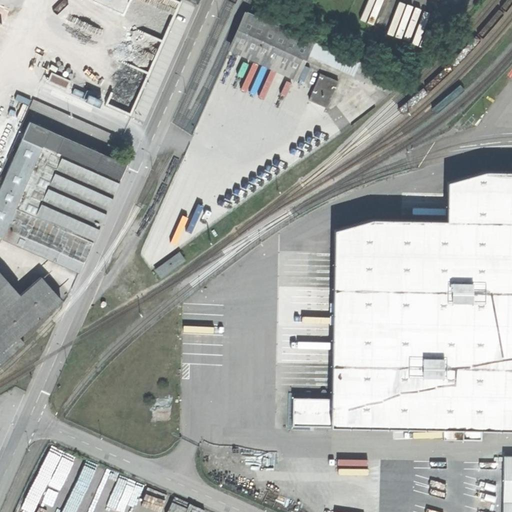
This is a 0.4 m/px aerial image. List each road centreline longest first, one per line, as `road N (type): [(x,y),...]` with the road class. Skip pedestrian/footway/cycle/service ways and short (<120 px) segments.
road 1 (residential): [(34,417),(213,0)]
road 2 (unknown): [(168,478),(250,325),(299,264),(355,222),(451,180)]
road 3 (unclassified): [(243,511),(34,417)]
